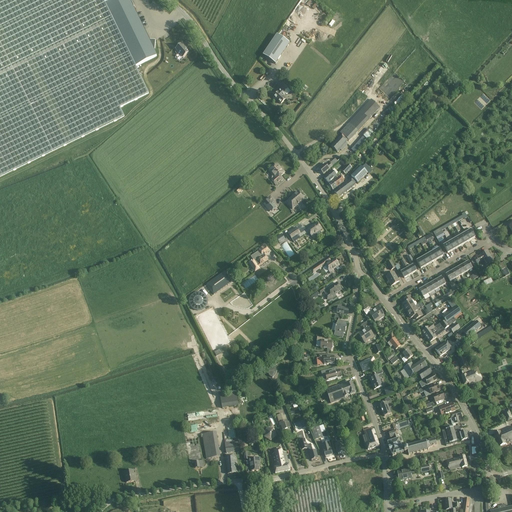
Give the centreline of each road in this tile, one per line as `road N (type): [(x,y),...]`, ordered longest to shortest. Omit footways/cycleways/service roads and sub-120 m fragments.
road 1 (unclassified): [(361,276),(313,177),(169,0)]
road 2 (unclassified): [(100,511),(123,497),(383,455)]
road 3 (residential): [(489,477),(460,401),(383,299)]
road 4 (residential): [(383,455),(347,343),(361,276)]
road 5 (residential): [(383,299),(488,241)]
